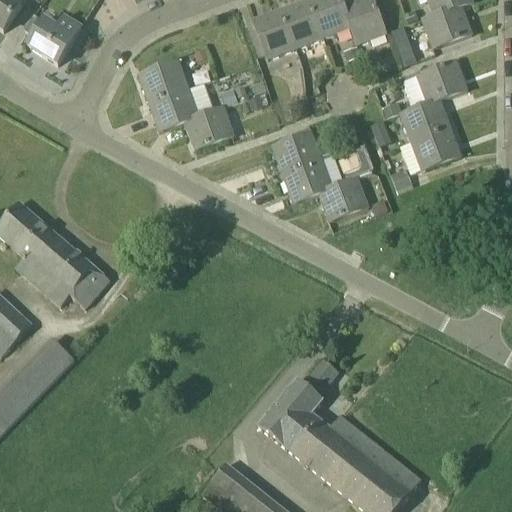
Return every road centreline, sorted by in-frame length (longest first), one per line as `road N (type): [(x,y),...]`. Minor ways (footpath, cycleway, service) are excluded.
road 1 (residential): [(474,339),(67,114)]
road 2 (residential): [(67,114),(114,38),(160,0)]
